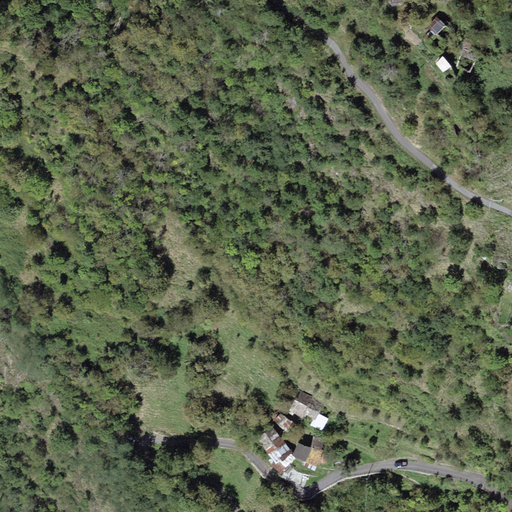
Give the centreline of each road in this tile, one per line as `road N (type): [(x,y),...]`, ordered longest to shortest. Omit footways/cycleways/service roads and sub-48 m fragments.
road 1 (track): [(179,441),(242,448),(292,489),(405,464),(463,475),(511,496)]
road 2 (track): [(511,211),(466,192),(418,154),(325,35),(281,0)]
road 3 (track): [(238,511),(202,478),(141,456),(140,439),(179,441)]
